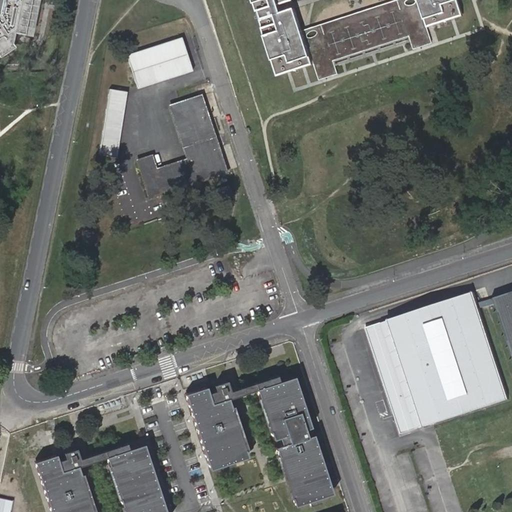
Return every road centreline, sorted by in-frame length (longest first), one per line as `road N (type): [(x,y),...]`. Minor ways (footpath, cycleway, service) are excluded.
road 1 (tertiary): [(89,0),(16,389),(41,403),(300,319)]
road 2 (residential): [(192,0),(300,319)]
road 3 (tertiary): [(300,319),(511,250)]
road 4 (residential): [(300,319),(362,511)]
